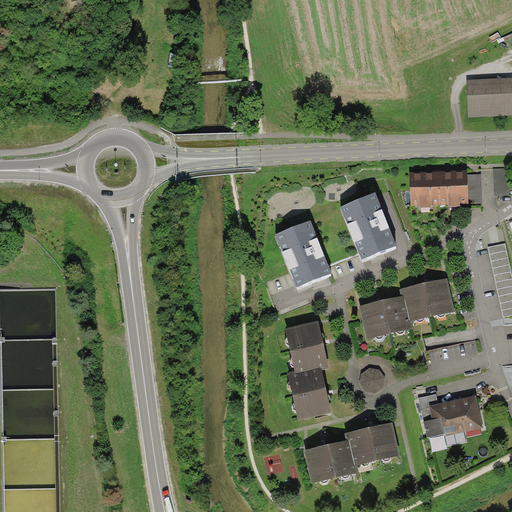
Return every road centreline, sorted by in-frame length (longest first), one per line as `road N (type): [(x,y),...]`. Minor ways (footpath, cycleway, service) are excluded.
road 1 (tertiary): [(147,163),(511,143)]
road 2 (primary): [(129,265),(166,511)]
road 3 (residential): [(470,234),(341,289),(352,363)]
road 4 (residential): [(470,234),(477,296),(511,408)]
